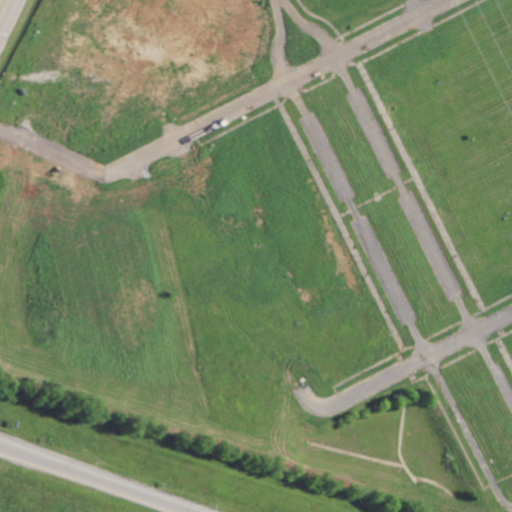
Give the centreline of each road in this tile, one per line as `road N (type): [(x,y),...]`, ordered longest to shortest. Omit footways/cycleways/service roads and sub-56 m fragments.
road 1 (residential): [(291,79),(511,507)]
road 2 (residential): [(511,403),(335,56)]
road 3 (residential): [(106,174),(446,0)]
road 4 (residential): [(307,392),(329,405),(511,312)]
road 5 (motorway): [(190,511),(0,447)]
